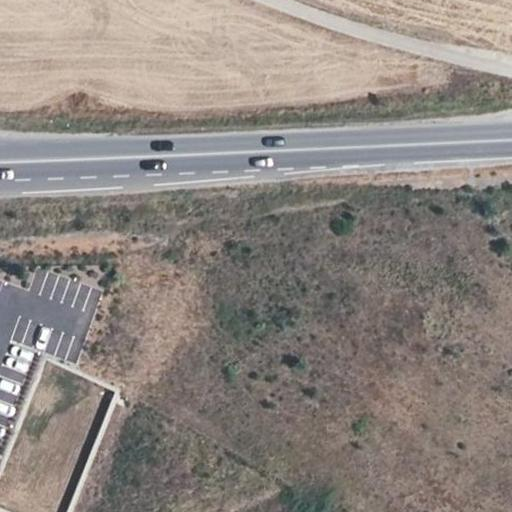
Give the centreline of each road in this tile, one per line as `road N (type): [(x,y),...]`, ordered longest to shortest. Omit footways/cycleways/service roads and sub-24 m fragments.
road 1 (secondary): [(0,160),(511,138)]
road 2 (unclassified): [(240,0),(283,19),(511,65)]
